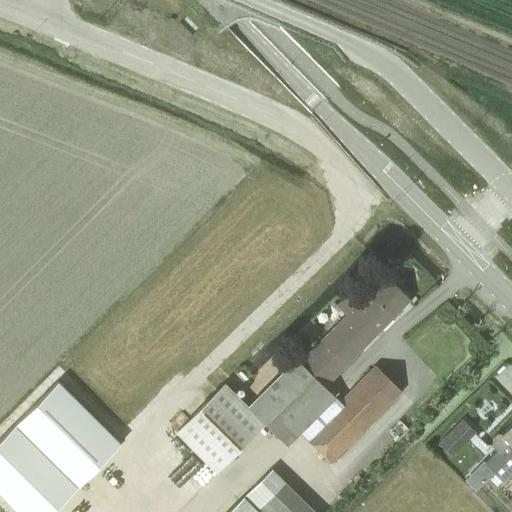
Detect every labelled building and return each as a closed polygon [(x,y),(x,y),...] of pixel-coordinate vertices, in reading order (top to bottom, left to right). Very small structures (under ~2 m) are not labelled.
[(216,31),(218,32),(230,22),(234,20),(238,18),(243,17),(248,17),(252,17),(258,19),(280,28),(283,25),(278,21),(246,7),(229,0),(195,0),(219,23),(216,31)] [(264,25),(283,33),(288,36),(280,28),(275,26),(258,19),(252,17),(248,17),(243,17),(238,18),(234,20),(230,22),(218,32),(220,35),(226,30),(232,25),(236,23),(239,22),(243,21),(248,21),(252,21),(257,22),(264,25)] [(296,357),(247,406),(276,434),(325,386),(410,300),(386,275),(364,297),(355,289),(337,307),(346,316),(300,361),(296,357)] [(340,401),(304,437),(330,463),(401,391),(375,365),(340,401)] [(58,381),(0,438),(0,493),(18,511),(51,511),(120,443),(117,440),(58,381)] [(222,384),(177,430),(218,470),(263,425),(222,384)] [(462,419),(439,443),(452,455),(474,432),(462,419)] [(484,462),(464,483),(474,493),(495,472),(511,453),(511,421),(502,432),(496,432),(491,437),(492,442),(490,444),(496,450),(484,462)] [(511,453),(495,472),(503,480),(511,470),(511,453)] [(243,496),(259,511),(316,511),(271,468),(253,486),(243,496)] [(259,511),(243,496),(226,511),(259,511)]
